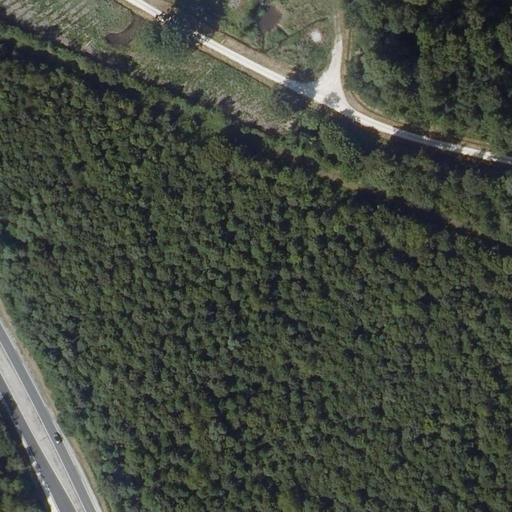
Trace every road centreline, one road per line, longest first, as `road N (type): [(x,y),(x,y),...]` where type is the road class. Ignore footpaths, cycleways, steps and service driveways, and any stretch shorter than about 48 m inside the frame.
road 1 (track): [(511,255),(0,34)]
road 2 (track): [(162,0),(511,184)]
road 3 (primary): [(91,511),(0,339)]
road 4 (track): [(511,159),(342,100)]
road 5 (primary): [(0,389),(67,511)]
